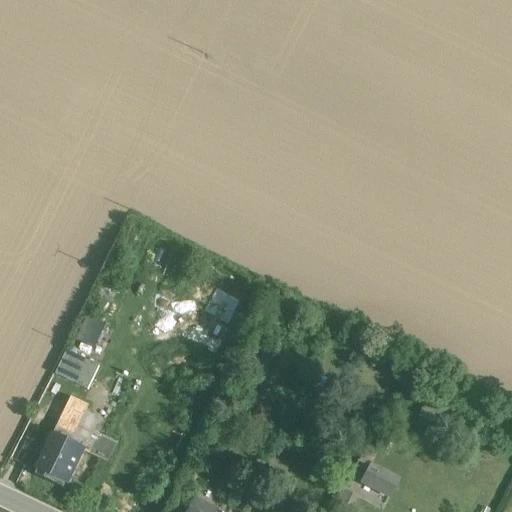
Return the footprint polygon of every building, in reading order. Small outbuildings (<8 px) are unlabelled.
[(78,342),(97,348),(105,320),(86,315),(78,342)] [(66,350),(56,373),(90,388),(100,365),(66,350)] [(85,405),(71,398),(61,419),(75,425),(85,405)] [(61,419),(53,437),(66,444),(75,425),(61,419)] [(93,453),(109,460),(118,441),(103,433),(93,453)] [(51,436),(36,468),(67,482),(81,451),(66,444),(53,437),(51,436)] [(270,460),(262,456),(254,473),(262,477),(270,460)] [(367,462),(356,496),(390,507),(401,473),(367,462)] [(427,483),(415,506),(424,511),(432,511),(443,492),(427,483)] [(343,491),(332,511),(349,511),(356,498),(343,491)] [(215,511),(195,502),(189,511),(215,511)]
